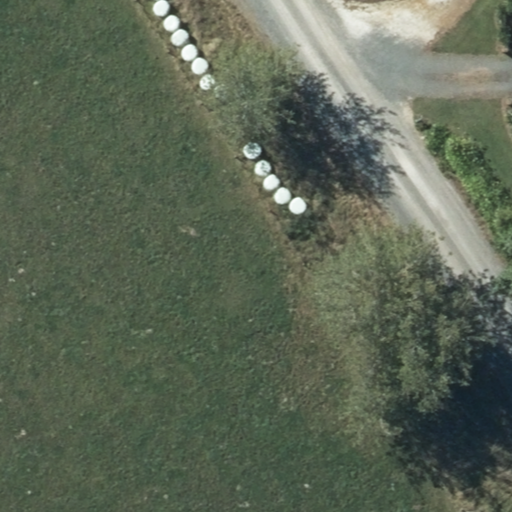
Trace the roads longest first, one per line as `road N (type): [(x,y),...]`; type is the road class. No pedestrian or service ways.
road 1 (unclassified): [(336,93),(511,371)]
road 2 (unclassified): [(336,93),(418,0)]
